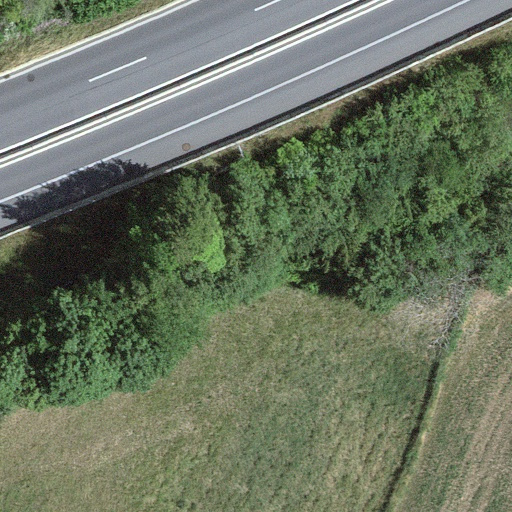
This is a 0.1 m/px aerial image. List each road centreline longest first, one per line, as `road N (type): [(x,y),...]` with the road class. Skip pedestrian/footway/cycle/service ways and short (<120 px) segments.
road 1 (trunk): [(0,184),(429,0)]
road 2 (trunk): [(279,0),(0,117)]
